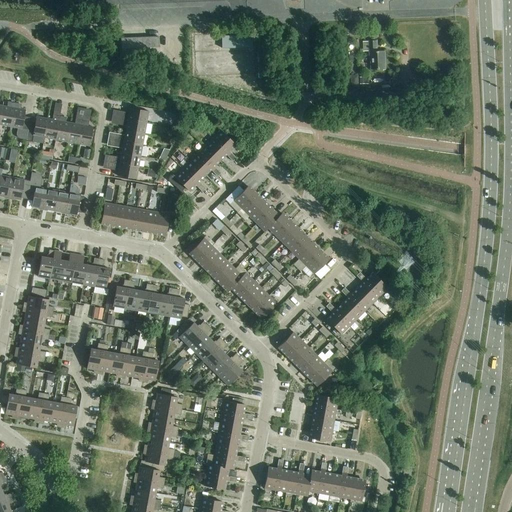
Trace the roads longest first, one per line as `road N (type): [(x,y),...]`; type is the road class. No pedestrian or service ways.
road 1 (primary): [(484,0),(489,203),(453,479)]
road 2 (residential): [(162,255),(256,160),(348,255),(258,351)]
road 3 (primary): [(472,482),(506,253),(511,146)]
road 4 (residential): [(80,237),(100,106),(0,85)]
road 5 (residential): [(45,474),(74,462),(86,393),(76,367),(87,308)]
road 6 (residential): [(259,439),(368,458),(382,471),(381,492)]
road 7 (primary): [(511,140),(508,0)]
road 8 (residential): [(162,255),(258,351)]
road 9 (residential): [(0,352),(23,227)]
